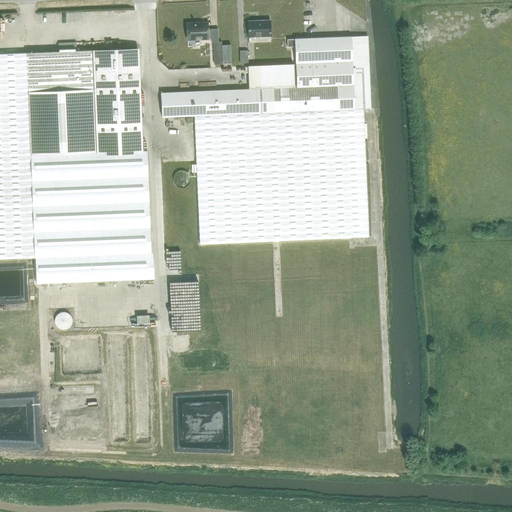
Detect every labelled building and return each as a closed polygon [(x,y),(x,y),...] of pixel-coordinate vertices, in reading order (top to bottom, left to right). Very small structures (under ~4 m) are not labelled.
[(17,18),(0,18),(0,34),(18,34),(17,18)] [(248,37),(271,36),(270,20),(248,21),(248,37)] [(207,23),(187,23),(187,40),(208,39),(211,39),(211,42),(213,42),(219,42),(218,28),(211,29),(208,29),(207,23)] [(249,89),(161,93),(162,117),(194,115),(200,244),(368,237),(363,108),(370,108),(367,36),(287,39),(287,47),(295,47),(295,63),(297,87),(294,87),(293,64),(248,66),(249,89)] [(222,56),(214,56),(214,65),(222,64),(222,63),(231,63),(231,45),(222,45),(222,56)] [(138,49),(27,53),(31,153),(147,148),(146,119),(141,119),(138,49)] [(240,51),(240,63),(248,63),(248,51),(240,51)] [(0,258),(36,257),(35,252),(31,153),(27,53),(0,54),(0,258)] [(147,148),(31,153),(35,252),(36,257),(36,283),(38,283),(43,283),(152,278),(151,248),(147,148)] [(192,185),(193,181),(192,179),(192,177),(191,175),(189,173),(186,171),(184,170),(181,170),(179,170),(176,171),(173,173),(171,176),(170,177),(170,181),(170,184),(171,186),(173,189),(175,191),(177,192),(179,193),(182,193),(186,192),(189,189),(191,187),(192,185)] [(0,304),(21,304),(20,290),(0,290),(0,304)] [(65,330),(74,320),(63,310),(54,320),(65,330)]
